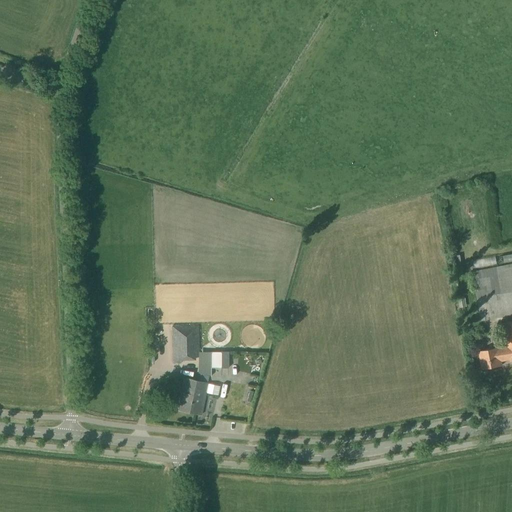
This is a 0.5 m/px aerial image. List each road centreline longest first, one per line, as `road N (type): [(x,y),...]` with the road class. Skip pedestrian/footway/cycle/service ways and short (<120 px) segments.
road 1 (unclassified): [(72,435),(60,111),(64,73),(92,0)]
road 2 (tertiary): [(210,448),(371,451),(511,424)]
